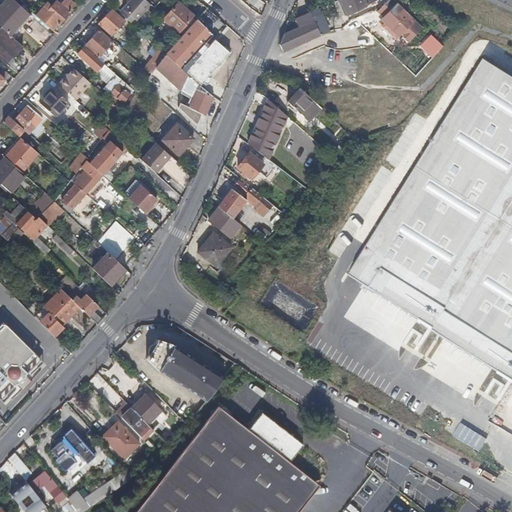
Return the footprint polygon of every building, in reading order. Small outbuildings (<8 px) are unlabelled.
[(32,15),(14,0),(7,0),(0,8),(0,26),(2,28),(13,37),(20,30),(18,27),(25,20),(26,21),(32,15)] [(52,6),(48,2),(36,15),(53,30),(57,25),(58,26),(71,11),(70,10),(76,3),(71,0),(64,0),(61,4),(57,0),(52,6)] [(130,0),(123,9),(137,21),(151,5),(145,0),(130,0)] [(345,0),(344,0),(340,2),(346,17),(351,14),(345,0)] [(378,0),(345,0),(351,14),(378,0)] [(406,14),(391,0),(388,0),(379,11),(385,16),(384,18),(395,26),(395,27),(400,21),(406,14)] [(194,16),(179,2),(163,19),(179,33),(194,16)] [(112,8),(98,24),(112,36),(126,21),(112,8)] [(123,9),(119,12),(133,24),(137,21),(123,9)] [(311,18),(309,14),(295,21),(297,25),(311,18)] [(414,21),(406,14),(400,21),(402,23),(404,21),(409,26),(414,21)] [(311,18),(297,25),(298,29),(283,36),(278,46),(283,54),(320,37),(311,18)] [(384,18),(381,22),(391,31),(395,26),(384,18)] [(163,19),(160,23),(175,37),(179,33),(163,19)] [(214,35),(198,20),(167,55),(188,74),(215,44),(210,40),(214,35)] [(414,21),(409,26),(417,33),(421,28),(414,21)] [(32,23),(26,34),(40,41),(46,30),(32,23)] [(2,28),(0,30),(0,57),(6,63),(11,57),(11,56),(21,45),(13,37),(2,28)] [(114,41),(100,30),(85,46),(99,59),(103,53),(108,58),(114,52),(109,48),(114,41)] [(217,41),(215,44),(188,74),(201,86),(201,87),(204,83),(206,85),(208,85),(209,84),(211,83),(211,82),(211,80),(210,79),(209,78),(231,54),(217,41)] [(167,55),(159,48),(145,69),(152,75),(157,69),(167,55)] [(167,55),(157,69),(183,93),(194,99),(191,109),(181,104),(179,109),(198,126),(203,115),(206,116),(214,99),(199,92),(201,86),(188,74),(167,55)] [(348,274),(434,327),(409,365),(494,418),(511,387),(511,75),(484,58),(348,274)] [(107,64),(95,71),(101,80),(112,73),(107,64)] [(0,72),(0,85),(5,80),(4,79),(9,74),(3,69),(0,72)] [(91,84),(74,69),(60,85),(76,101),(91,84)] [(111,89),(113,91),(110,94),(118,100),(124,105),(135,92),(116,75),(110,83),(113,86),(111,89)] [(69,102),(54,88),(40,104),(56,118),(69,102)] [(301,91),(288,104),(308,123),(321,109),(301,91)] [(262,96),(257,102),(264,107),(262,109),(266,111),(271,103),(262,96)] [(28,106),(14,122),(24,131),(30,135),(44,120),(28,106)] [(293,127),(280,116),(267,132),(281,143),(293,127)] [(9,117),(4,123),(19,136),(24,131),(14,122),(9,117)] [(51,124),(44,130),(55,143),(62,137),(51,124)] [(195,140),(178,124),(162,141),(180,157),(195,140)] [(252,124),(249,129),(254,132),(253,133),(258,136),(262,130),(252,124)] [(104,138),(110,143),(91,164),(104,176),(108,171),(111,173),(115,169),(112,167),(128,148),(110,131),(104,138)] [(289,135),(281,145),(295,156),(303,147),(289,135)] [(22,139),(5,157),(22,173),(39,154),(22,139)] [(172,157),(157,144),(142,160),(157,174),(172,157)] [(345,152),(338,146),(330,156),(336,161),(345,152)] [(248,155),(240,148),(235,155),(243,161),(248,155)] [(277,153),(270,161),(309,190),(318,177),(288,154),(284,159),(277,153)] [(248,155),(243,161),(236,170),(251,181),(264,165),(249,154),(248,155)] [(5,157),(0,162),(0,185),(10,195),(27,177),(22,173),(5,157)] [(77,178),(79,180),(75,183),(76,184),(87,194),(104,176),(91,164),(88,162),(83,168),(87,171),(82,176),(80,175),(77,178)] [(142,185),(137,180),(124,194),(129,199),(142,185)] [(233,188),(241,194),(239,197),(230,190),(218,207),(233,219),(246,202),(256,210),(255,212),(263,218),(272,207),(239,181),(233,188)] [(76,184),(62,200),(65,204),(63,207),(70,213),(72,210),(73,211),(87,194),(76,184)] [(158,200),(142,185),(129,199),(148,215),(153,209),(151,207),(158,200)] [(66,212),(56,202),(39,217),(49,226),(50,227),(66,212)] [(7,211),(4,214),(15,224),(24,233),(37,219),(21,205),(11,215),(7,211)] [(228,218),(218,209),(210,219),(221,227),(228,218)] [(286,218),(277,211),(270,219),(278,226),(286,218)] [(39,217),(37,219),(24,233),(47,255),(51,250),(38,238),(49,226),(39,217)] [(270,219),(268,217),(262,226),(271,234),(278,226),(270,219)] [(24,233),(15,224),(3,236),(12,245),(14,243),(24,233)] [(232,248),(213,233),(197,253),(216,268),(232,248)] [(58,235),(54,239),(70,256),(75,251),(58,235)] [(107,251),(109,252),(118,262),(125,255),(113,244),(107,251)] [(109,252),(93,269),(112,287),(126,272),(128,270),(126,269),(118,262),(109,252)] [(88,284),(83,290),(96,302),(101,297),(88,284)] [(61,289),(44,306),(45,307),(63,325),(69,320),(67,318),(79,306),(73,300),(61,289)] [(222,291),(218,297),(229,304),(233,299),(222,291)] [(73,300),(79,306),(83,310),(99,325),(103,320),(95,312),(100,307),(87,294),(82,300),(77,296),(73,300)] [(104,300),(101,297),(96,302),(99,305),(104,300)] [(83,310),(79,306),(67,318),(69,320),(72,317),(74,319),(83,310)] [(45,307),(35,317),(55,337),(65,327),(63,325),(45,307)] [(0,388),(16,402),(49,361),(4,324),(0,328),(0,388)] [(158,371),(160,368),(208,399),(222,380),(172,348),(174,345),(157,339),(145,358),(158,371)] [(97,382),(92,387),(102,398),(108,393),(97,382)] [(162,411),(144,394),(131,408),(148,424),(162,411)] [(131,407),(126,402),(119,408),(124,413),(131,407)] [(248,430),(218,406),(134,511),(294,511),(294,503),(307,501),(305,487),(311,479),(289,462),(303,445),(261,412),(248,430)] [(124,413),(120,417),(144,440),(154,430),(148,424),(131,408),(131,407),(124,413)] [(117,422),(102,436),(123,459),(139,444),(117,422)] [(64,438),(51,450),(58,458),(55,460),(64,470),(65,469),(65,470),(80,457),(86,464),(100,452),(91,442),(86,447),(71,429),(62,437),(64,438)] [(15,453),(9,459),(24,480),(32,473),(15,453)] [(86,464),(80,457),(65,470),(74,479),(88,466),(86,464)] [(37,491),(44,485),(59,504),(60,503),(66,509),(64,511),(65,511),(76,511),(45,471),(30,483),(37,491)] [(77,511),(81,511),(115,487),(109,479),(83,498),(77,490),(67,497),(77,511)] [(311,479),(305,487),(307,501),(319,485),(311,479)] [(298,511),(307,501),(294,503),(294,511),(298,511)]
